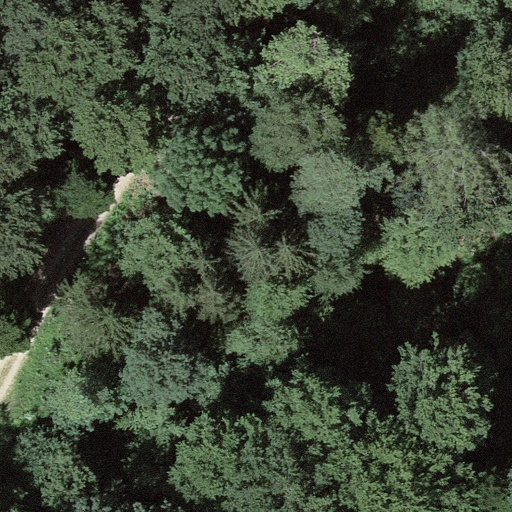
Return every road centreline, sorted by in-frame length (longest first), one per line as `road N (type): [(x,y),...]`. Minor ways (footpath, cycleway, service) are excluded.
road 1 (track): [(0,421),(82,368),(215,314),(421,262),(511,255)]
road 2 (track): [(0,382),(93,207),(175,90),(253,0)]
